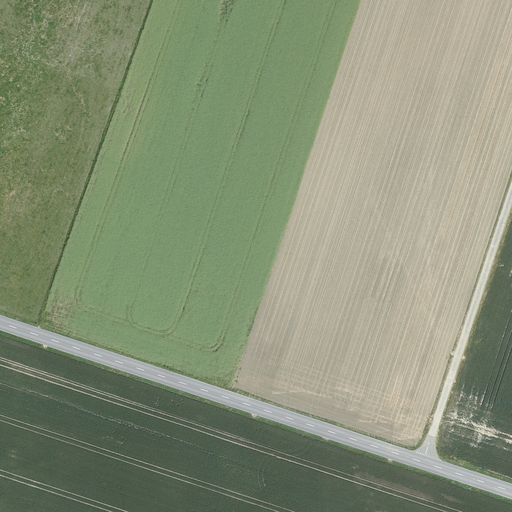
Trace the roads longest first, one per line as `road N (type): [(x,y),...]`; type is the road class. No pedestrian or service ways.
road 1 (secondary): [(0,324),(511,493)]
road 2 (track): [(511,195),(423,464)]
